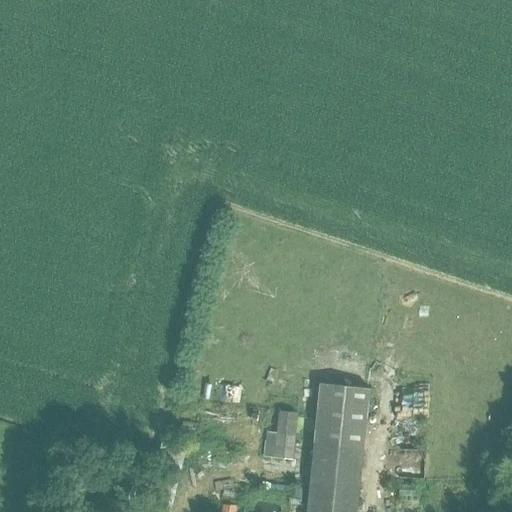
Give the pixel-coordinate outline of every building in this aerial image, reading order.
[(239,401),(246,388),(233,381),(226,394),(239,401)] [(314,443),(310,488),(289,486),(288,498),(308,500),(307,511),(356,511),(363,448),(366,414),(318,409),(315,443),(314,443)] [(265,433),(263,456),(291,458),(295,412),(277,411),(275,434),(265,433)] [(433,431),(437,438),(445,434),(441,427),(433,431)] [(144,501),(169,508),(184,446),(159,440),(144,501)]
